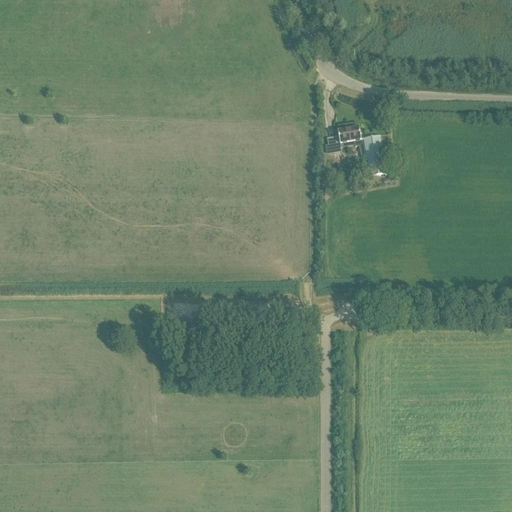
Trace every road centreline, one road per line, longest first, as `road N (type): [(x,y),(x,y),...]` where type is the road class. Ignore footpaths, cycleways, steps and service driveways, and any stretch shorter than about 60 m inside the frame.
road 1 (unclassified): [(511,99),(351,86),(315,58),(295,0)]
road 2 (unclassified): [(324,511),(324,320)]
